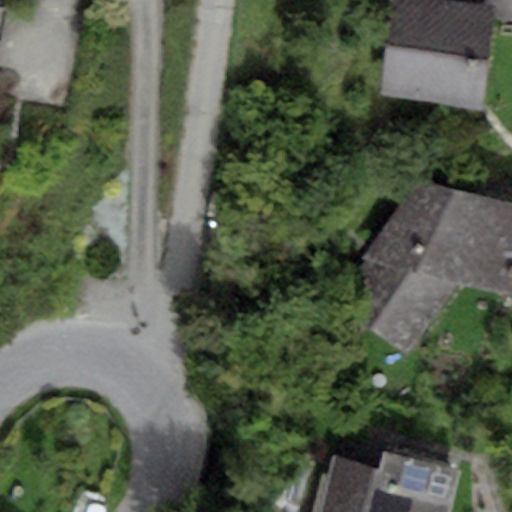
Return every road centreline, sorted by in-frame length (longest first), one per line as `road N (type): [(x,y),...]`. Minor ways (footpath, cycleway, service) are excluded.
road 1 (residential): [(140,368),(161,332),(216,0)]
road 2 (tertiary): [(140,368),(80,348),(43,355),(0,380)]
road 3 (tertiary): [(150,511),(163,413),(140,368)]
